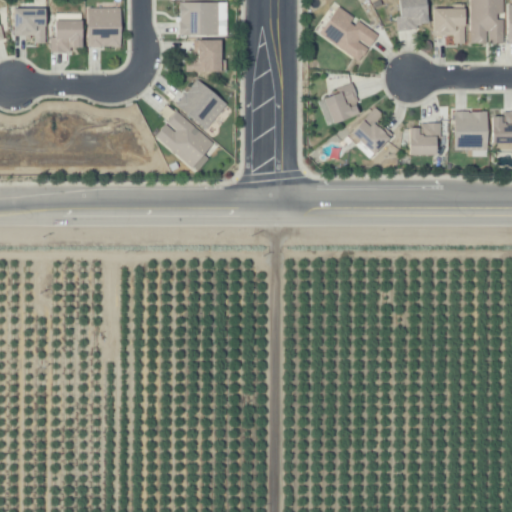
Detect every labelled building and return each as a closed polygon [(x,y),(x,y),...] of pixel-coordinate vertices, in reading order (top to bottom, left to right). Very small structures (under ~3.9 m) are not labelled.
[(398,34),(396,19),(399,18),(398,1),(411,0),(425,0),(428,27),(411,29),(411,33),(398,34)] [(470,46),(469,0),(504,0),(504,15),(496,15),(496,21),(504,21),(504,46),(489,46),(489,34),(486,34),(486,46),(470,46)] [(180,39),(179,4),(220,4),(220,38),(180,39)] [(432,38),(432,12),(454,12),(454,6),(463,6),(463,47),(453,47),(453,38),(432,38)] [(359,64),(318,36),(337,8),(353,19),(349,25),(355,30),(359,23),(379,36),(370,48),(359,41),(358,43),(369,51),(359,64)] [(90,51),(90,10),(123,10),(123,51),(90,51)] [(16,38),(16,12),(47,12),(47,45),(27,45),(27,38),(16,38)] [(51,54),(51,40),(57,40),(56,25),(84,25),(84,51),(72,51),(72,54),(51,54)] [(187,75),(187,62),(194,62),(194,42),(223,42),(223,75),(187,75)] [(204,129),(174,103),(195,78),(225,104),(204,129)] [(327,127),(318,101),(337,94),(334,87),(349,81),(356,102),(352,103),(357,116),(327,127)] [(176,109),(194,126),(190,131),(195,136),(199,131),(213,144),(190,169),(153,134),(164,123),(173,132),(175,130),(165,121),(176,109)] [(373,160),(349,138),(374,110),(383,118),(377,124),(393,137),(373,160)] [(454,153),(454,113),(487,113),(487,156),(467,156),(467,152),(454,153)] [(511,148),(491,148),(491,119),(504,119),(504,113),(511,113),(511,148)] [(408,161),(408,134),(421,134),(421,125),(440,125),(440,143),(435,143),(435,161),(408,161)] [(0,335),(0,312),(4,312),(4,315),(27,315),(27,336),(17,336),(17,338),(5,338),(5,335),(0,335)]
